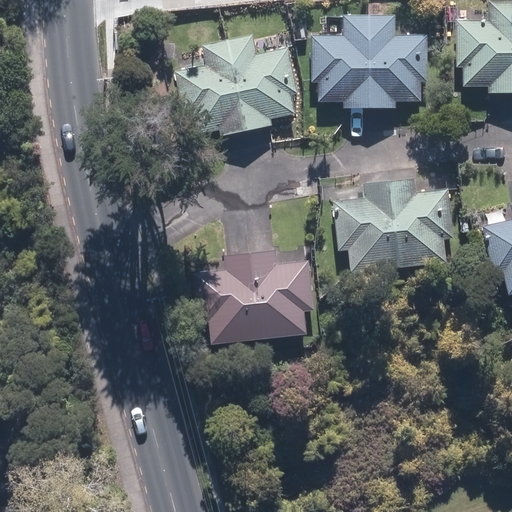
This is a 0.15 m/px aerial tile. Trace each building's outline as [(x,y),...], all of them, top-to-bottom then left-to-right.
[(490,20),(457,20),(458,68),(465,68),(465,87),(488,87),(488,94),(511,93),(511,2),(490,3),(490,20)] [(343,35),(310,35),(310,83),(317,83),(317,102),(341,102),(341,109),(394,108),(394,102),(419,102),(418,82),(424,82),(424,35),(394,35),(394,18),(342,18),(343,35)] [(209,64),(177,71),(187,117),(194,116),(198,135),(221,130),(222,137),(274,126),(272,119),(297,114),(293,95),(298,94),(288,47),(259,53),(256,36),(205,47),(209,64)] [(368,195),(335,198),(340,245),(347,245),(348,264),(372,262),(372,268),(425,264),(424,257),(449,255),(447,235),(453,235),(449,188),(419,190),(418,173),(366,178),(368,195)] [(511,199),(511,216),(484,223),(493,269),(500,268),(504,287),(511,285),(511,199)] [(226,269),(194,272),(199,320),(206,319),(208,341),(309,330),(306,307),(312,307),(306,260),(277,263),(275,246),(224,251),(226,269)]
